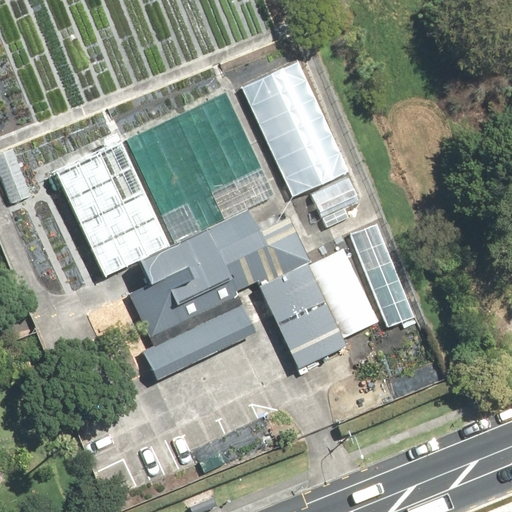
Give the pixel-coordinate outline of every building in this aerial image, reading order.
[(300,60),(242,85),(291,195),(349,170),(300,60)] [(124,139),(173,246),(248,211),(275,198),(226,93),(124,139)] [(124,139),(96,153),(145,259),(173,246),(124,139)] [(0,158),(0,176),(10,203),(31,196),(15,153),(0,158)] [(145,259),(96,153),(53,170),(105,276),(145,259)] [(350,173),(308,194),(325,229),(350,217),(344,204),(361,196),(350,173)] [(248,211),(173,246),(145,259),(156,283),(132,294),(156,344),(140,351),(156,384),(263,334),(258,323),(273,316),(299,371),(349,348),(344,336),(310,266),(291,224),(261,238),(248,211)] [(374,227),(347,237),(385,331),(411,320),(374,227)] [(310,266),(344,336),(374,323),(343,251),(310,266)]
